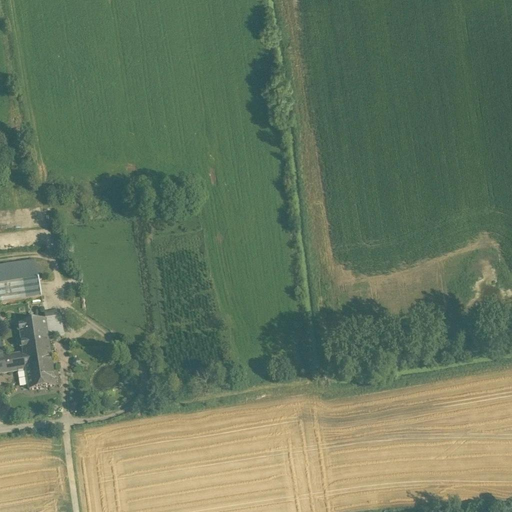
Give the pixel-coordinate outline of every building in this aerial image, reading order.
[(0,285),(0,313),(44,307),(39,279),(0,285)] [(46,320),(46,321),(49,341),(64,338),(60,317),(46,320)] [(24,354),(26,366),(52,362),(49,341),(46,321),(20,325),(24,354)] [(0,375),(20,372),(27,371),(26,366),(24,354),(4,358),(0,358),(0,375)] [(56,387),(52,362),(26,366),(27,371),(29,387),(30,391),(56,387)] [(20,372),(21,380),(20,381),(21,387),(23,388),(29,387),(27,371),(20,372)]
